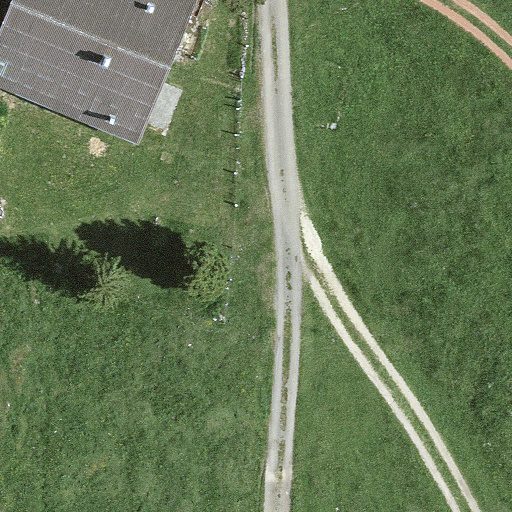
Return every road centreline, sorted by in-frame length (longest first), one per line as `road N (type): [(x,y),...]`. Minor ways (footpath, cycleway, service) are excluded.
road 1 (track): [(274,511),(280,310),(265,0)]
road 2 (track): [(460,511),(381,370),(278,216)]
